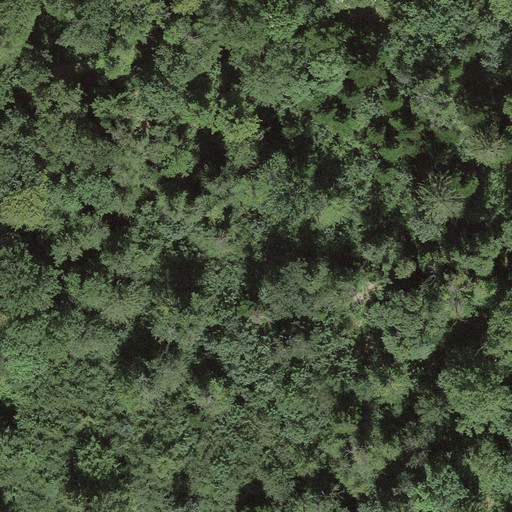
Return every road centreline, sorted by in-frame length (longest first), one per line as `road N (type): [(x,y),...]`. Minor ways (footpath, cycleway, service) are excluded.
road 1 (track): [(358,0),(0,79)]
road 2 (track): [(497,511),(511,225)]
